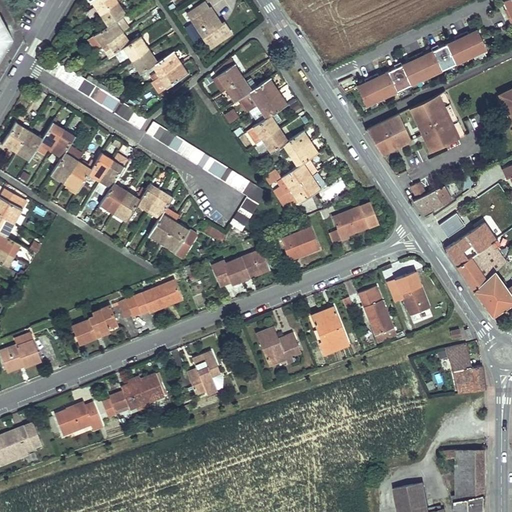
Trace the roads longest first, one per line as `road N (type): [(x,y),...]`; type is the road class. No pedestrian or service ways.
road 1 (residential): [(384,249),(0,402)]
road 2 (tertiary): [(264,0),(410,219)]
road 3 (tertiary): [(504,370),(501,511)]
road 4 (tertiary): [(425,242),(496,343)]
road 5 (residential): [(62,0),(0,103)]
